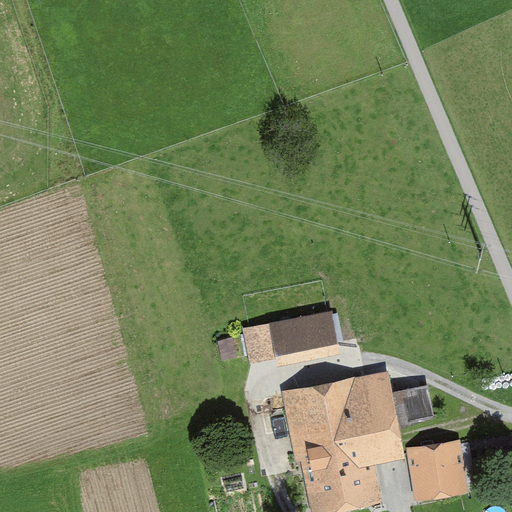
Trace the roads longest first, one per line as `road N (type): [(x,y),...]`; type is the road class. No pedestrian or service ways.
road 1 (track): [(291,511),(256,401),(261,385),(277,375),(377,359),(511,412)]
road 2 (unclassified): [(393,0),(511,286)]
